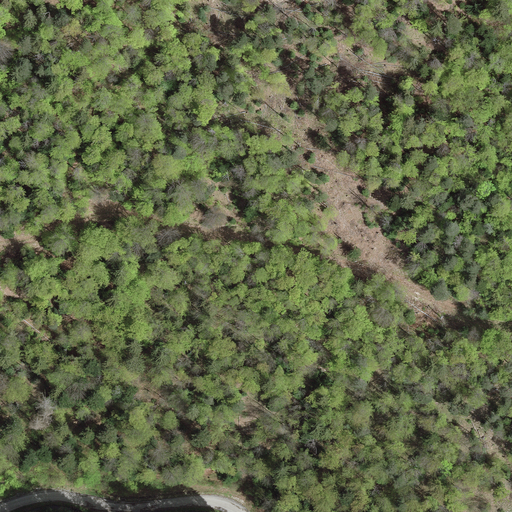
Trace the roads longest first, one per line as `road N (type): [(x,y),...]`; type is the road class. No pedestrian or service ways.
road 1 (track): [(0,245),(113,211),(363,272),(474,325),(511,329)]
road 2 (tertiary): [(236,511),(213,501),(129,507),(55,495),(0,510)]
